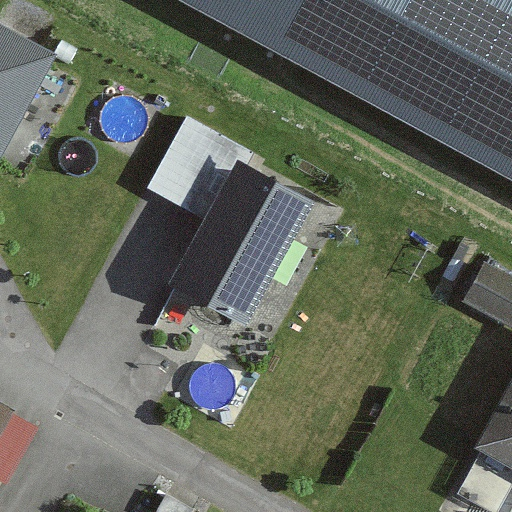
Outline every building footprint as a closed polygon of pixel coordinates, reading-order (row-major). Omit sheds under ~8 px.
[(511,0),(181,0),(511,179),(511,0)] [(0,175),(51,81),(0,53),(0,175)] [(170,281),(243,320),(308,198),(243,164),(250,152),(182,117),(142,192),(201,223),(170,281)] [(463,279),(511,306),(511,255),(481,238),(463,279)] [(511,342),(456,434),(511,467),(511,342)] [(0,437),(12,414),(0,407),(0,437)]
